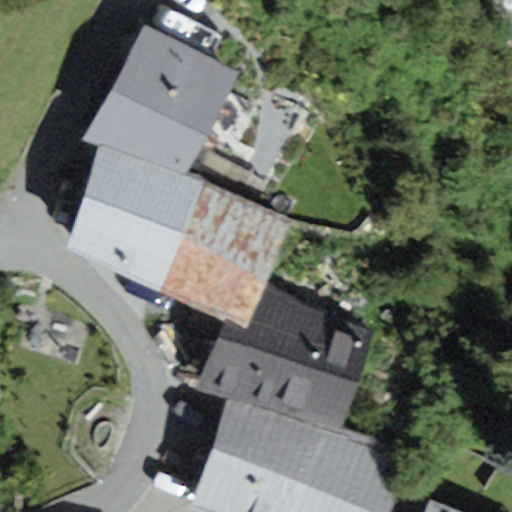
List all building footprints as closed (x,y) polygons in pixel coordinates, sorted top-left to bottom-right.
[(179,153),(227,50),(133,7),(85,109),(179,153)] [(282,201),(94,127),(54,228),(217,292),(242,302),(251,280),(282,201)] [(197,364),(340,405),(366,313),(251,280),(242,302),(217,292),(197,364)] [(229,381),(188,485),(257,511),(365,511),(392,444),(229,381)] [(485,511),(425,485),(412,511),(485,511)]
